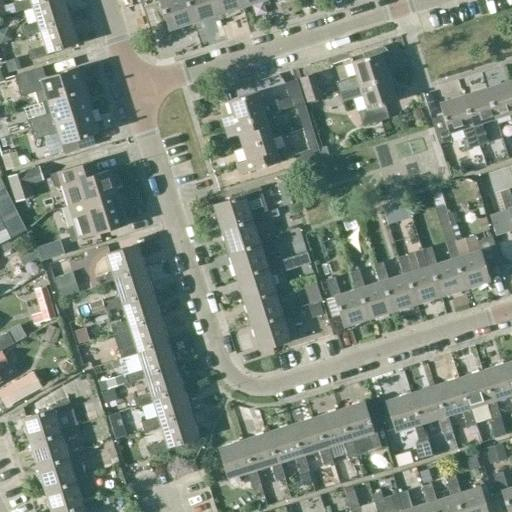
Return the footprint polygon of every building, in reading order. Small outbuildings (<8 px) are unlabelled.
[(1,0),(0,0),(0,17),(33,7),(32,4),(43,0),(24,0),(4,6),(1,0)] [(70,19),(64,0),(43,0),(32,4),(33,7),(37,23),(12,31),(15,39),(41,31),(40,28),(70,19)] [(186,0),(156,0),(157,1),(160,1),(169,30),(193,22),(186,0)] [(186,0),(193,22),(217,15),(212,0),(186,0)] [(212,0),(217,15),(241,7),(239,0),(212,0)] [(40,28),(41,31),(45,46),(28,52),(31,61),(49,55),(48,53),(78,44),(70,19),(40,28)] [(337,83),(339,92),(389,77),(386,67),(389,64),(390,60),(387,51),(384,48),(380,48),(363,53),(365,58),(353,62),(358,79),(350,82),(350,79),(337,83)] [(259,66),(259,81),(282,80),(281,65),(259,66)] [(22,96),(35,92),(38,104),(42,103),(84,90),(77,67),(45,77),(42,68),(16,77),(22,96)] [(322,97),(314,74),(299,79),(307,102),(322,97)] [(393,89),(389,77),(339,92),(343,102),(356,98),(355,96),(361,94),(366,109),(360,112),(363,126),(389,118),(385,104),(396,101),(396,99),(398,98),(398,93),(395,89),(393,89)] [(285,84),(289,98),(277,102),(276,99),(261,103),(258,92),(228,101),(232,115),(222,118),(225,128),(265,115),(280,111),(292,107),(296,106),(304,103),(297,80),(285,84)] [(511,87),(510,81),(487,89),(496,118),(511,113),(511,120),(511,121),(511,122),(511,87)] [(496,118),(487,89),(463,96),(478,146),(488,143),(484,129),(481,130),(479,123),(496,118)] [(90,111),(84,90),(42,103),(45,114),(29,119),(32,129),(90,111)] [(478,146),(463,96),(439,104),(443,116),(432,119),(439,145),(452,141),(449,133),(466,128),(468,135),(465,135),(469,149),(478,146)] [(311,126),(304,103),(296,106),(303,129),(311,126)] [(90,111),(32,129),(35,139),(58,132),(65,154),(95,145),(92,135),(97,133),(90,111)] [(238,134),(242,147),(272,138),(265,115),(225,128),(228,137),(238,134)] [(319,150),(311,126),(303,129),(310,150),(294,155),(297,167),(322,159),(319,150)] [(276,150),(272,138),(242,147),(246,161),(236,164),(239,175),(280,162),(279,160),(288,157),(286,148),(276,150)] [(63,185),(69,206),(116,191),(110,170),(97,174),(93,161),(51,175),(55,187),(63,185)] [(39,167),(25,172),(9,177),(16,201),(33,196),(30,185),(44,180),(39,167)] [(277,177),(280,189),(287,209),(300,205),(290,173),(277,177)] [(490,216),(508,210),(511,223),(511,200),(509,190),(497,194),(491,173),(479,177),(490,216)] [(213,205),(221,229),(251,220),(250,217),(246,202),(262,196),(260,188),(242,193),(242,196),(213,205)] [(391,216),(412,206),(404,188),(382,197),(391,216)] [(0,192),(0,243),(26,231),(4,190),(0,192)] [(123,212),(116,191),(69,206),(76,227),(68,229),(72,242),(106,231),(102,218),(123,212)] [(267,212),(250,217),(251,220),(221,229),(229,253),(259,244),(258,241),(253,226),(270,221),(267,212)] [(359,232),(355,219),(342,223),(346,236),(359,232)] [(275,236),(258,241),(259,244),(229,253),(236,278),(267,268),(266,265),(261,250),(278,245),(275,236)] [(455,240),(446,243),(451,259),(455,258),(464,288),(489,280),(485,267),(499,262),(491,237),(475,242),(479,251),(460,257),(455,240)] [(99,287),(115,282),(114,279),(145,269),(138,245),(106,255),(112,273),(96,278),(99,287)] [(394,248),(397,258),(403,275),(406,274),(416,304),(440,296),(431,266),(427,267),(412,272),(403,245),(394,248)] [(455,258),(451,259),(436,264),(431,247),(422,250),(427,267),(431,266),(440,296),(464,288),(455,258)] [(282,260),(266,265),(267,268),(236,278),(244,302),(275,292),(274,289),(269,274),(285,269),(282,260)] [(374,266),(379,282),(382,281),(392,312),(416,304),(406,274),(403,275),(388,280),(383,263),(374,266)] [(153,293),(145,269),(114,279),(115,282),(120,297),(104,302),(106,311),(123,306),(122,303),(153,293)] [(350,273),(355,290),(358,289),(367,319),(392,312),(382,281),(379,282),(364,287),(359,270),(350,273)] [(79,292),(73,272),(55,278),(61,298),(79,292)] [(314,276),(290,284),(274,289),(275,292),(244,302),(251,326),(282,316),(281,313),(276,297),(304,289),(309,304),(321,300),(314,276)] [(343,327),(367,319),(358,289),(355,290),(340,295),(334,278),(325,281),(331,298),(333,298),(343,327)] [(30,288),(12,297),(18,309),(36,300),(30,288)] [(160,317),(153,293),(122,303),(123,306),(128,321),(111,327),(114,335),(130,330),(129,327),(160,317)] [(298,307),(281,313),(282,316),(251,326),(259,351),(291,341),(285,321),(300,316),(298,307)] [(168,342),(160,317),(129,327),(130,330),(135,345),(119,350),(121,359),(138,354),(137,351),(168,342)] [(45,323),(50,334),(63,329),(59,318),(45,323)] [(86,345),(82,331),(71,335),(75,348),(86,345)] [(0,336),(0,351),(15,343),(8,332),(0,336)] [(176,366),(168,342),(137,351),(138,354),(143,369),(126,374),(129,384),(145,378),(145,376),(176,366)] [(511,379),(507,363),(482,371),(492,401),(495,400),(510,396),(511,400),(511,379)] [(183,390),(176,366),(145,376),(145,378),(150,393),(134,399),(136,408),(153,402),(152,400),(183,390)] [(492,401),(482,371),(458,378),(468,409),(471,408),(486,403),(491,419),(489,420),(493,437),(498,436),(498,437),(506,435),(495,400),(492,401)] [(33,372),(0,390),(0,399),(5,409),(42,388),(33,372)] [(458,378),(434,386),(443,416),(447,415),(462,411),(467,427),(476,424),(471,408),(468,409),(458,378)] [(443,416),(434,386),(410,394),(419,424),(423,423),(438,418),(443,434),(452,432),(447,415),(443,416)] [(191,414),(183,390),(152,400),(153,402),(158,418),(142,423),(144,432),(161,427),(160,424),(191,414)] [(419,424),(410,394),(385,401),(395,432),(414,426),(419,442),(428,440),(423,423),(419,424)] [(22,419),(30,443),(60,434),(59,430),(76,425),(72,410),(69,401),(51,407),(52,410),(22,419)] [(364,402),(339,410),(349,440),(352,439),(367,435),(372,451),(381,448),(376,431),(373,431),(364,402)] [(100,406),(82,413),(88,427),(106,420),(100,406)] [(349,440),(339,410),(315,417),(325,448),(328,447),(343,442),(348,459),(358,456),(352,439),(349,440)] [(198,438),(191,414),(160,424),(161,427),(166,442),(149,447),(152,456),(170,451),(169,448),(198,438)] [(325,448),(315,417),(291,425),(301,456),(304,455),(319,450),(324,466),(333,463),(328,447),(325,448)] [(76,425),(59,430),(60,434),(30,443),(37,467),(68,458),(67,454),(63,440),(79,435),(76,425)] [(295,457),(300,474),(305,489),(314,486),(304,455),(301,456),(291,425),(267,433),(276,463),(280,462),(295,457)] [(267,433),(243,441),(252,471),(256,470),(271,465),(276,481),(285,478),(280,462),(276,463),(267,433)] [(99,451),(117,447),(115,437),(97,441),(99,451)] [(121,442),(127,462),(142,457),(136,437),(121,442)] [(252,471),(243,441),(218,448),(228,479),(247,472),(252,489),(261,486),(256,470),(252,471)] [(83,449),(67,454),(68,458),(37,467),(45,491),(75,482),(74,478),(69,463),(86,458),(83,449)] [(195,460),(172,467),(175,478),(198,471),(195,460)] [(101,470),(91,473),(74,478),(75,482),(45,491),(51,511),(64,511),(83,506),(82,502),(77,487),(104,479),(101,470)] [(507,511),(511,511),(511,488),(507,489),(502,472),(493,474),(499,492),(501,491),(507,511)] [(409,488),(426,484),(424,475),(407,478),(409,488)] [(446,479),(451,496),(455,494),(460,511),(487,511),(479,487),(460,493),(455,476),(446,479)] [(431,484),(422,486),(427,503),(431,502),(433,511),(460,511),(455,494),(451,496),(436,500),(431,484)] [(427,503),(422,486),(398,494),(403,510),(407,509),(407,511),(433,511),(431,502),(427,503)] [(360,511),(354,490),(345,493),(350,508),(351,511),(360,511)] [(112,494),(100,498),(103,506),(115,502),(112,494)] [(403,510),(398,494),(374,501),(377,511),(407,511),(407,509),(403,510)] [(83,506),(64,511),(84,511),(101,506),(98,497),(82,502),(83,506)]
